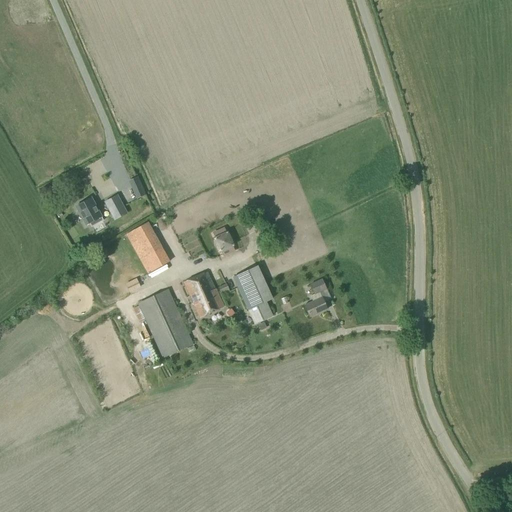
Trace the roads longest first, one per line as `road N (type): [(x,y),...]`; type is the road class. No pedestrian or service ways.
road 1 (unclassified): [(486,511),(442,443),(419,379),(415,187),(359,0)]
road 2 (unknown): [(417,323),(369,323),(243,355),(214,350)]
